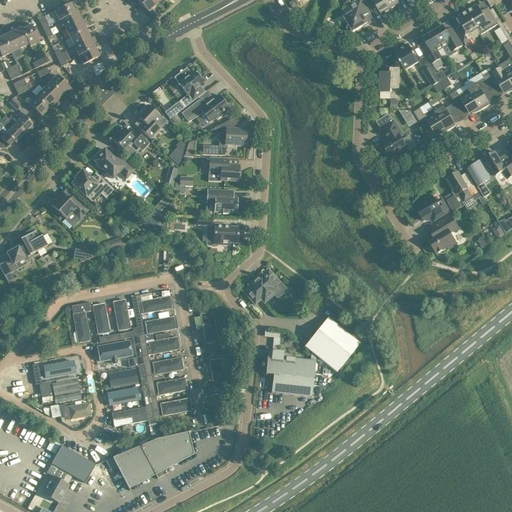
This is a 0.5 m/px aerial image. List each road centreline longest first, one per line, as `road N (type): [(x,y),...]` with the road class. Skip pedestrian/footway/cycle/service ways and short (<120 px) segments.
road 1 (residential): [(153,511),(227,472),(242,447),(255,326),(227,288),(262,250),(266,125),(190,24)]
road 2 (residential): [(7,362),(61,299),(178,279),(202,419)]
road 3 (primary): [(258,511),(511,311)]
road 4 (residential): [(7,362),(80,349),(88,355),(99,420),(74,434),(0,392)]
road 5 (tertiary): [(0,205),(153,46)]
road 6 (residential): [(382,196),(511,117)]
road 7 (residential): [(382,196),(358,158),(363,54)]
